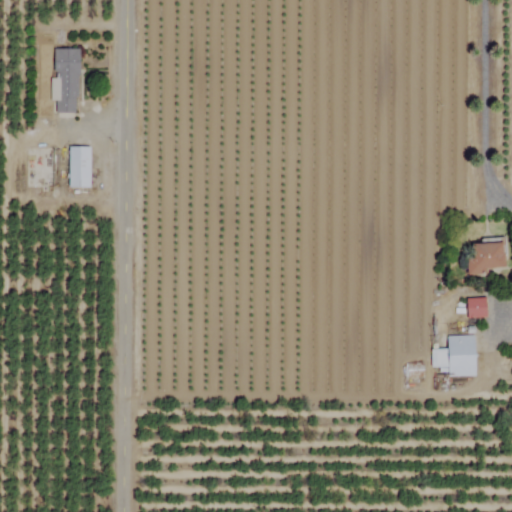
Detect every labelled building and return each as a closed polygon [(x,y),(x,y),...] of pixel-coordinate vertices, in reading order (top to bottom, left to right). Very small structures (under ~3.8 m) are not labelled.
[(52,51),(53,70),(57,70),(58,100),(54,100),(54,113),(74,113),(74,99),(77,99),(76,51),(52,51)] [(68,147),(68,187),(88,187),(89,147),(68,147)] [(504,267),(502,244),(465,246),(468,274),(485,273),(484,269),(504,267)] [(485,319),(485,299),(465,299),(465,319),(485,319)] [(472,336),(473,375),(448,376),(448,367),(429,367),(429,348),(446,348),(445,336),(472,336)]
